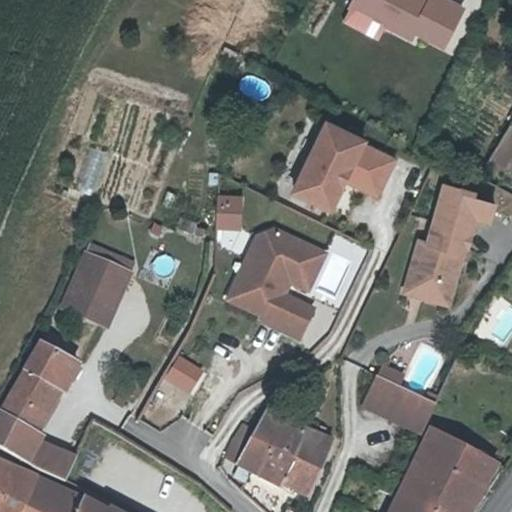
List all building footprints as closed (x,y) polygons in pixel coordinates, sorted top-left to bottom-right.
[(453,0),(348,0),(339,22),(377,39),(383,26),(441,53),(463,4),(453,0)] [(382,190),(396,160),(363,145),(365,141),(327,123),(294,192),(332,210),(346,181),(349,174),(382,190)] [(511,152),(511,124),(510,124),(488,161),(502,170),(511,152)] [(89,146),(74,192),(95,199),(110,153),(89,146)] [(382,190),(349,174),(346,181),(378,196),(382,190)] [(475,215),(475,217),(489,220),(493,204),(471,198),(472,192),(443,184),(437,205),(475,215)] [(215,194),(215,228),(242,228),(242,194),(215,194)] [(437,205),(427,242),(419,240),(409,275),(420,278),(423,282),(419,296),(449,304),(458,270),(453,263),(456,251),(458,252),(464,249),(467,247),(475,217),(475,215),(437,205)] [(274,232),(257,239),(227,303),(264,319),(261,324),(299,341),(313,312),(277,294),(283,280),(308,293),(316,276),(298,267),(294,256),(299,244),(274,232)] [(133,262),(89,243),(85,252),(128,276),(133,262)] [(325,256),(299,244),(294,256),(298,267),(316,276),(325,256)] [(464,249),(458,252),(456,251),(453,263),(458,270),(464,249)] [(107,327),(128,276),(85,252),(63,306),(107,327)] [(420,278),(409,275),(405,292),(419,296),(423,282),(420,278)] [(63,395),(78,366),(67,360),(39,345),(4,406),(0,414),(0,448),(32,469),(66,482),(77,460),(75,459),(39,444),(42,438),(29,431),(52,389),(63,395)] [(174,360),(168,374),(193,383),(198,369),(174,360)] [(380,382),(400,391),(405,381),(385,371),(380,382)] [(380,382),(379,381),(365,409),(423,437),(437,409),(427,404),(400,391),(380,382)] [(42,438),(63,395),(52,389),(29,431),(42,438)] [(427,404),(437,409),(440,403),(430,398),(427,404)] [(267,411),(258,428),(239,463),(283,483),(307,431),(267,411)] [(227,456),(239,463),(258,428),(248,423),(227,456)] [(398,496),(432,511),(453,511),(470,479),(486,488),(500,464),(433,430),(398,496)] [(332,444),(307,431),(283,483),(296,489),(309,495),(332,444)] [(0,511),(21,511),(37,481),(0,464),(0,511)] [(470,479),(453,511),(472,511),(473,510),(486,488),(470,479)] [(37,481),(21,511),(120,511),(111,507),(109,511),(37,481)] [(432,511),(398,496),(390,511),(432,511)]
